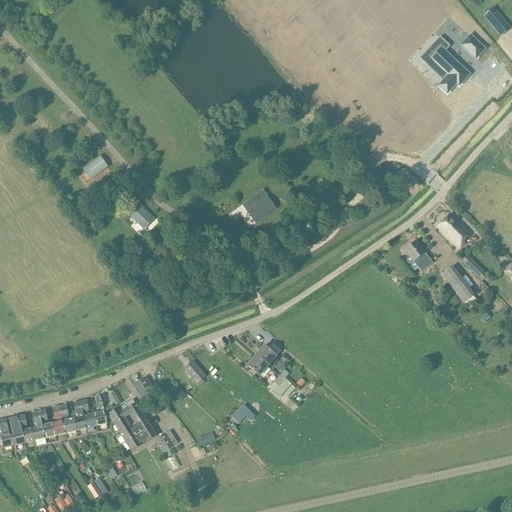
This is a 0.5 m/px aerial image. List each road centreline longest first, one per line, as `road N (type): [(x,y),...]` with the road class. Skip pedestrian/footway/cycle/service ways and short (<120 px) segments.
road 1 (unclassified): [(0,409),(96,386),(261,316),(401,228),(511,118)]
road 2 (unclassified): [(511,460),(272,511)]
